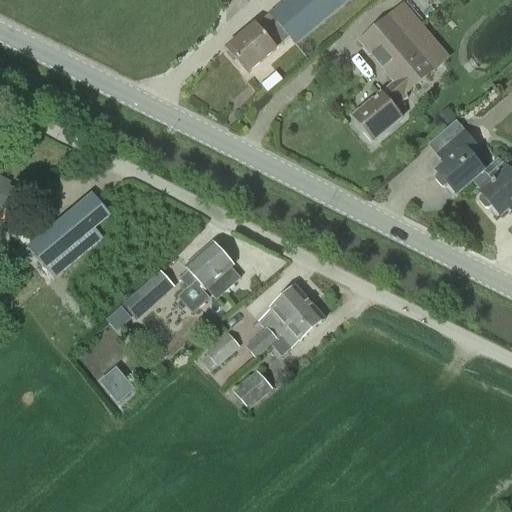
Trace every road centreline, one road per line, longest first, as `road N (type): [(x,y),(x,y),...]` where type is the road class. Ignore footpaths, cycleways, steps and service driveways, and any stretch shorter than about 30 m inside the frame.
road 1 (unclassified): [(511,365),(0,106)]
road 2 (tertiary): [(511,292),(0,33)]
